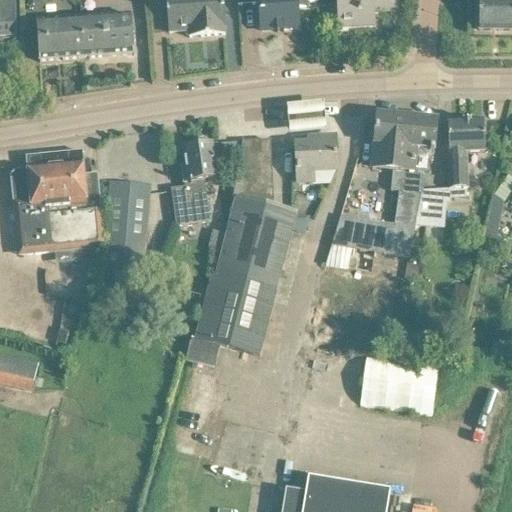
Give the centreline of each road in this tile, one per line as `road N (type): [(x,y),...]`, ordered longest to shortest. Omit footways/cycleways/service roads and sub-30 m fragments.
road 1 (unknown): [(363,87),(300,313),(293,376),(317,404),(413,417)]
road 2 (tertiary): [(0,135),(207,101),(422,84)]
